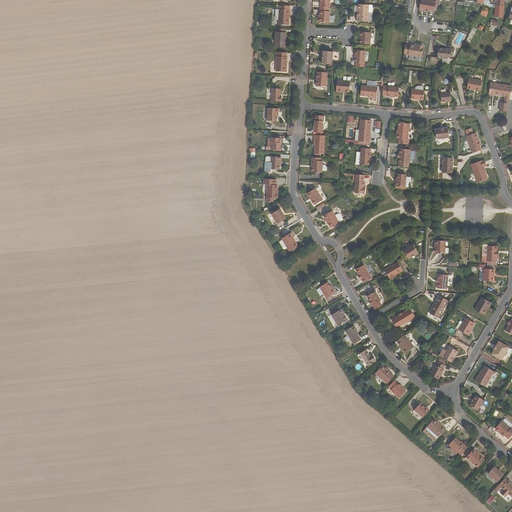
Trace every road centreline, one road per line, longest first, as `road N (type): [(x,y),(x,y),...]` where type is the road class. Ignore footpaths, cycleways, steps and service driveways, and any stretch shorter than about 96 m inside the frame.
road 1 (residential): [(511,203),(475,113),(386,113)]
road 2 (residential): [(317,238),(292,195),(302,106)]
road 3 (residential): [(454,391),(511,270)]
road 4 (residential): [(454,391),(428,391),(386,355),(366,320)]
